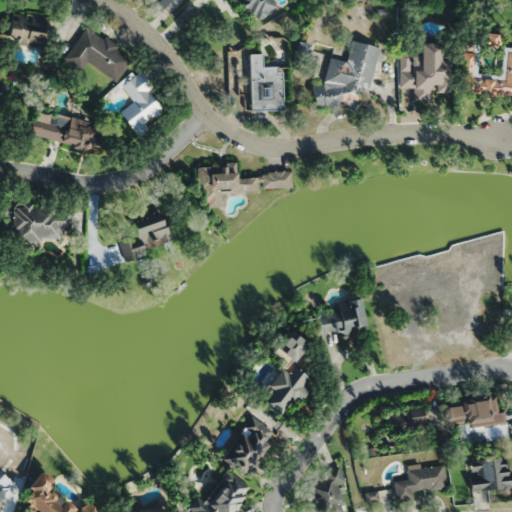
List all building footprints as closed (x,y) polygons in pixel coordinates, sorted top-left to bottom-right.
[(152,0),(162,8),(169,0),(152,0)] [(275,0),(248,0),(238,0),(239,14),(275,14),(275,0)] [(46,17),(10,12),(6,42),(42,47),(46,17)] [(117,81),(132,56),(84,28),(69,54),(117,81)] [(366,100),(379,47),(351,41),(346,61),(343,61),(329,58),(322,84),(310,86),(314,108),(317,109),(366,100)] [(430,101),(430,93),(449,93),(449,61),(439,61),(439,44),(419,44),(419,52),(400,52),(400,101),(430,101)] [(465,95),(509,98),(511,99),(511,48),(503,48),(501,80),(476,78),(475,77),(477,53),(475,47),(467,46),(464,52),(462,85),(465,95)] [(280,109),(280,67),(260,67),(260,55),(249,55),(249,109),(280,109)] [(138,74),(121,85),(133,103),(119,112),(132,130),(162,109),(138,74)] [(92,150),(98,124),(30,109),(24,135),(92,150)] [(233,175),(233,165),(198,166),(199,208),(219,207),(219,191),(290,189),(289,174),(233,175)] [(11,238),(58,243),(60,229),(68,230),(70,212),(14,206),(11,238)] [(130,221),(135,237),(119,242),(124,259),(170,244),(160,212),(130,221)] [(337,303),(338,309),(316,312),(320,335),(364,328),(359,299),(337,303)] [(277,417),(301,394),(296,389),(306,379),(290,362),(305,347),(291,333),(270,353),(286,370),(257,397),(277,417)] [(508,438),(503,409),(496,410),(494,401),(487,402),(486,399),(443,408),(446,425),(463,422),(465,435),(483,431),(485,443),(508,438)] [(386,411),(386,431),(424,431),(424,410),(386,411)] [(275,433),(249,416),(219,461),(245,478),(275,433)] [(470,491),(509,488),(506,458),(470,461),(471,473),(476,473),(477,483),(469,483),(470,491)] [(445,491),(443,466),(406,470),(407,480),(394,482),(395,496),(445,491)] [(322,472),(325,479),(307,486),(316,511),(324,511),(327,511),(345,511),(336,486),(344,483),(338,467),(322,472)] [(102,511),(103,510),(81,503),(80,507),(44,495),(49,477),(32,472),(19,511),(102,511)] [(230,511),(247,489),(225,472),(194,511),(230,511)]
